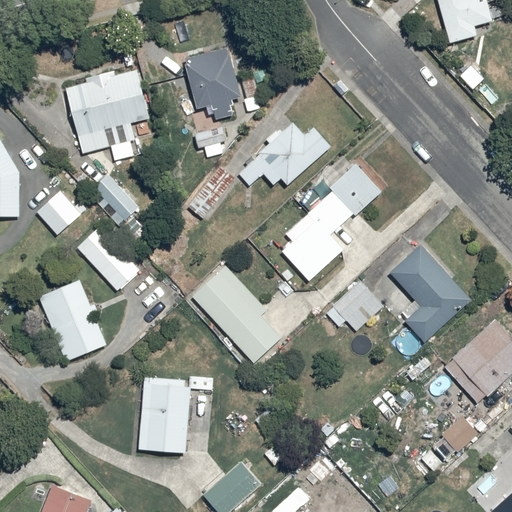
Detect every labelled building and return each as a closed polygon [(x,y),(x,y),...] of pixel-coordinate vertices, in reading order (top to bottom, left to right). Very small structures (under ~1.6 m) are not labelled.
[(442,0),(454,43),(482,36),(480,28),(498,23),(491,0),(442,0)] [(242,113),(239,98),(246,96),(234,43),(187,54),(200,110),(210,107),(213,117),(219,115),(220,118),(242,113)] [(103,80),(72,86),(87,155),(144,143),(140,123),(155,120),(144,69),(122,74),(121,69),(102,73),(103,80)] [(233,150),(225,122),(195,130),(204,158),(233,150)] [(294,187),(338,148),(318,126),(310,133),(300,122),(242,173),(255,188),(268,176),(279,188),(288,180),(294,187)] [(25,170),(2,133),(0,134),(0,217),(24,218),(25,170)] [(311,213),(318,220),(286,250),(314,281),(353,246),(341,233),(386,191),(359,162),(332,187),(335,191),(311,213)] [(141,207),(111,171),(91,187),(121,223),(141,207)] [(83,213),(61,188),(37,208),(59,233),(83,213)] [(104,223),(79,246),(121,293),(146,271),(104,223)] [(403,314),(412,323),(401,333),(411,343),(421,334),(427,340),(474,298),(424,244),(394,271),(419,299),(403,314)] [(291,331),(231,266),(196,296),(256,362),(291,331)] [(385,305),(361,278),(326,310),(340,325),(348,318),(358,329),(385,305)] [(87,280),(45,295),(70,363),(112,347),(87,280)] [(442,430),(460,451),(511,402),(498,388),(511,374),(511,333),(498,318),(447,366),(481,403),(466,418),(462,413),(442,430)] [(148,378),(143,448),(188,451),(192,391),(211,393),(212,375),(194,373),(193,381),(148,378)] [(421,411),(430,422),(433,420),(444,410),(436,400),(421,411)] [(323,412),(314,421),(331,437),(340,428),(323,412)] [(273,442),(263,451),(278,468),(288,459),(273,442)] [(231,511),(264,484),(243,460),(205,493),(222,511),(231,511)] [(497,488),(484,472),(465,487),(478,503),(497,488)] [(90,511),(95,500),(56,484),(44,511),(90,511)]
